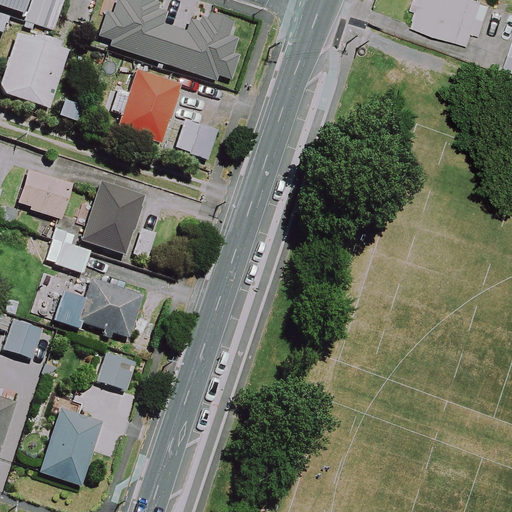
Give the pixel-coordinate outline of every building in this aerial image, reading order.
[(60,0),(30,0),(21,27),(49,36),(60,0)] [(191,20),(188,31),(166,24),(169,12),(160,9),(162,4),(157,2),(157,0),(128,0),(128,2),(122,0),(118,0),(114,13),(108,11),(100,36),(113,41),(111,47),(219,82),(221,76),(233,80),(242,55),(235,53),(240,39),(231,36),(236,22),(210,13),(208,19),(203,17),(201,23),(191,20)] [(488,6),(470,0),(421,0),(412,27),(466,46),(471,33),(478,35),(488,6)] [(64,52),(14,36),(0,79),(0,97),(45,111),(64,52)] [(178,89),(135,74),(115,132),(158,147),(178,89)] [(209,132),(182,122),(172,150),(199,160),(209,132)] [(69,187),(25,173),(14,208),(59,222),(69,187)] [(141,201),(98,186),(77,243),(121,258),(141,201)] [(154,237),(138,230),(128,256),(144,262),(154,237)] [(88,255),(51,242),(43,263),(80,277),(88,255)] [(78,325),(100,331),(98,337),(109,340),(111,335),(126,339),(138,299),(89,284),(83,302),(59,295),(51,323),(76,331),(78,325)] [(0,332),(7,335),(2,353),(29,362),(39,333),(14,325),(16,321),(0,315),(0,332)] [(130,367),(103,359),(95,384),(122,393),(130,367)] [(0,445),(13,407),(0,402),(0,445)] [(98,427),(58,414),(37,475),(77,489),(98,427)]
